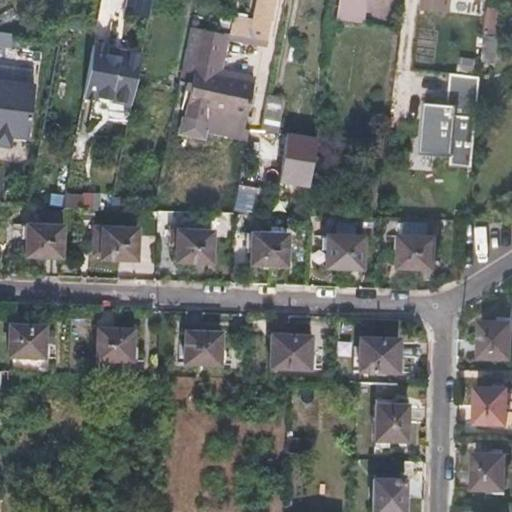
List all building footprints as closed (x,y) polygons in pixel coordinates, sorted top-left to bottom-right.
[(129,0),(127,10),(145,15),(149,0),(129,0)] [(254,39),(267,41),(275,0),(258,0),(255,18),(235,14),(234,18),(248,20),(245,37),(254,39)] [(336,0),(333,18),(362,22),(365,0),(336,0)] [(417,0),(404,0),(402,21),(408,22),(409,16),(416,16),(417,0)] [(421,0),(420,9),(448,12),(450,0),(421,0)] [(234,18),(231,34),(245,37),(248,20),(234,18)] [(253,82),(217,74),(225,35),(191,28),(180,83),(191,85),(181,133),(202,138),(204,130),(242,138),(253,82)] [(0,49),(11,51),(14,34),(0,31),(0,49)] [(93,46),(84,95),(129,104),(139,55),(124,52),(119,57),(105,55),(106,48),(93,46)] [(471,168),(480,76),(456,74),(452,107),(424,104),(420,156),(449,159),(450,166),(471,168)] [(25,140),(33,85),(0,80),(0,145),(9,147),(10,138),(25,140)] [(267,97),(260,131),(277,134),(283,99),(267,97)] [(311,162),(314,139),(285,134),(278,181),(298,184),(301,160),(311,162)] [(251,189),(239,187),(233,214),(247,214),(251,189)] [(26,225),(25,255),(59,257),(61,226),(26,225)] [(101,228),(101,258),(133,259),(135,229),(101,228)] [(176,231),(176,261),(209,262),(210,232),(176,231)] [(251,233),(250,263),(285,265),(286,235),(251,233)] [(401,235),(400,266),(434,267),(436,236),(401,235)] [(327,237),(326,266),(360,267),(361,237),(327,237)] [(511,325),(482,323),(481,357),(511,359),(511,325)] [(10,327),(9,358),(41,359),(43,328),(10,327)] [(96,361),(130,363),(131,331),(97,330),(96,361)] [(186,333),(185,365),(218,366),(219,334),(186,333)] [(272,336),(271,368),(308,369),(310,338),(272,336)] [(360,340),(359,372),(397,373),(397,341),(360,340)] [(506,389),(476,387),(475,422),(506,422),(506,389)] [(375,439),(404,439),(405,405),(376,404),(375,439)] [(505,455),(474,453),(473,488),(503,489),(505,455)] [(371,511),(401,511),(403,481),(373,480),(371,511)]
